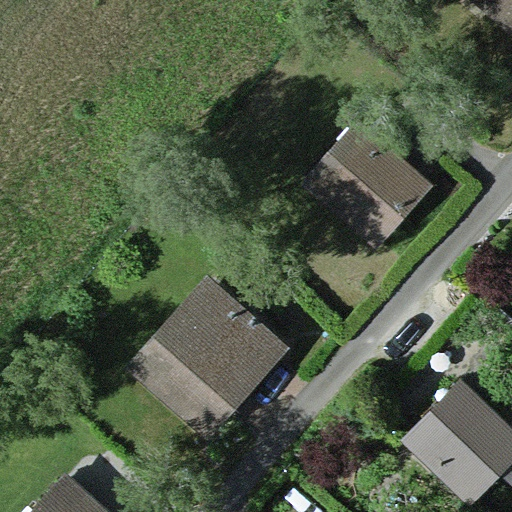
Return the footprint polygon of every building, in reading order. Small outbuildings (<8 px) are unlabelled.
[(511,0),(501,0),(511,9),(511,0)] [(430,173),(358,114),(308,175),(379,234),(430,173)] [(285,342),(204,272),(133,353),(214,423),(285,342)] [(511,417),(465,376),(413,436),(472,487),(511,441),(511,417)] [(117,511),(65,468),(27,511),(117,511)]
